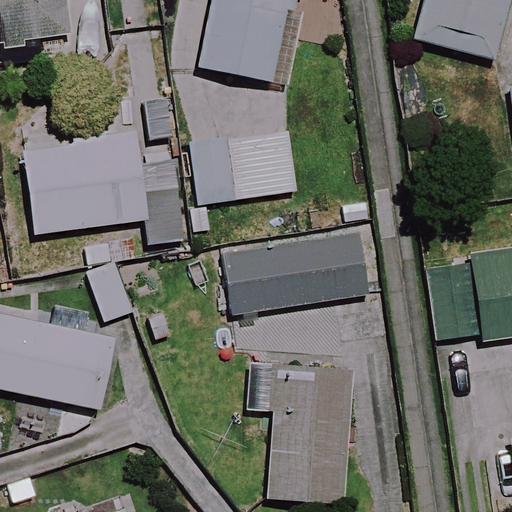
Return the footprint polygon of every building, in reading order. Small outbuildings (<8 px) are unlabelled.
[(0,0),(0,56),(25,51),(23,43),(72,32),(65,0),(0,0)] [(295,0),(206,0),(194,70),(267,84),(277,30),(290,33),(295,0)] [(416,0),(406,40),(487,62),(502,0),(416,0)] [(511,90),(502,92),(511,157),(511,90)] [(289,196),(282,135),(186,145),(192,206),(289,196)] [(131,155),(129,138),(22,149),(31,235),(176,221),(169,151),(131,155)] [(360,298),(353,239),(218,257),(225,316),(360,298)] [(475,345),(511,339),(511,255),(422,269),(433,341),(474,335),(475,345)] [(127,313),(109,266),(81,277),(99,324),(127,313)] [(108,340),(0,318),(0,392),(94,411),(108,340)] [(337,505),(343,374),(268,370),(262,502),(337,505)] [(511,440),(501,442),(506,470),(491,473),(494,496),(511,492),(511,440)]
